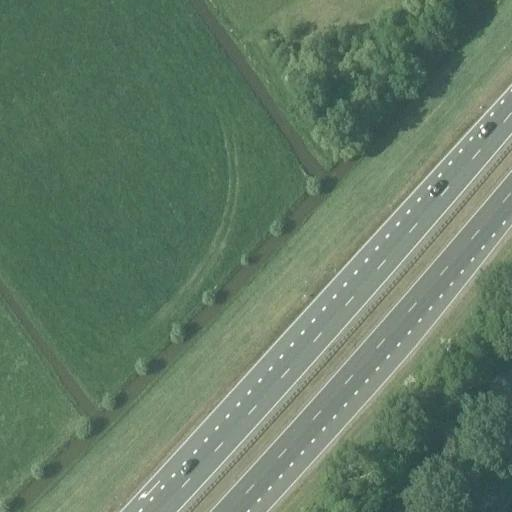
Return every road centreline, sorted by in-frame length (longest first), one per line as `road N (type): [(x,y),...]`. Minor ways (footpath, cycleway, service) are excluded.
road 1 (trunk): [(511,108),(156,511)]
road 2 (trunk): [(228,511),(511,189)]
road 3 (unclassified): [(511,363),(387,511)]
